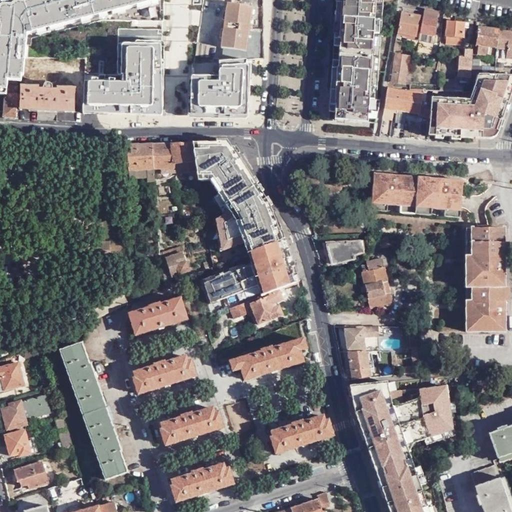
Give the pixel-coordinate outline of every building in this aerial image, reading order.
[(19,0),(12,0),(4,0),(1,2),(0,2),(0,11),(1,5),(19,0)] [(27,44),(28,30),(38,27),(48,25),(52,24),(65,20),(83,16),(92,14),(100,12),(110,10),(114,9),(127,5),(139,2),(148,0),(19,0),(1,5),(0,11),(0,89),(7,90),(9,76),(23,78),(23,72),(25,73),(26,56),(26,54),(27,44)] [(263,55),(262,0),(235,0),(235,1),(231,0),(223,45),(226,45),(223,57),(228,58),(248,57),(254,56),(263,55)] [(341,0),(339,45),(338,60),(335,111),(334,118),(376,122),(382,0),(341,0)] [(425,8),(425,9),(420,36),(435,39),(438,18),(438,10),(425,7),(425,8)] [(402,11),(398,31),(417,35),(421,14),(402,11)] [(465,21),(448,19),(446,41),(462,43),(465,21)] [(489,44),(498,46),(500,28),(479,25),(477,43),(479,43),(478,52),(487,53),(489,44)] [(511,29),(500,28),(498,46),(508,47),(507,56),(511,56),(511,29)] [(166,39),(137,38),(137,41),(163,42),(161,111),(165,111),(166,39)] [(401,49),(403,41),(403,39),(397,38),(395,48),(401,49)] [(86,109),(161,111),(163,42),(137,41),(124,41),(123,70),(123,72),(126,72),(126,79),(118,78),(112,78),(101,78),(94,78),(87,78),(86,109)] [(210,44),(197,42),(196,53),(208,55),(210,44)] [(471,65),(473,50),(465,50),(465,56),(460,55),(457,73),(470,75),(470,73),(471,65)] [(392,80),(405,82),(409,54),(397,52),(392,80)] [(248,63),(248,57),(228,58),(223,57),(221,60),(221,74),(193,74),(193,77),(192,112),(249,112),(253,63),(248,63)] [(484,65),(471,65),(470,73),(480,73),(484,73),(484,65)] [(431,116),(429,134),(479,137),(479,132),(488,133),(489,134),(489,137),(492,137),(494,136),(496,135),(497,133),(511,92),(511,74),(484,73),(480,73),(473,98),(433,96),(432,101),(431,116)] [(192,112),(193,77),(190,80),(189,115),(249,116),(249,112),(192,112)] [(454,81),(441,80),(440,88),(463,90),(463,85),(453,84),(454,81)] [(41,85),(23,84),(22,93),(22,108),(76,110),(77,86),(59,85),(59,90),(54,90),(54,85),(54,84),(54,83),(53,82),(52,82),(52,81),(51,81),(50,81),(49,81),(48,81),(47,81),(47,82),(46,83),(45,84),(45,85),(45,90),(41,90),(41,85)] [(420,113),(431,116),(432,101),(423,99),(423,92),(389,87),(385,106),(397,108),(407,109),(420,111),(420,113)] [(7,92),(5,115),(18,116),(20,93),(7,92)] [(407,109),(397,108),(396,118),(406,120),(407,109)] [(192,143),(154,144),(154,151),(155,169),(162,169),(176,168),(175,164),(187,162),(187,168),(188,173),(196,172),(192,143)] [(280,242),(284,241),(271,206),(235,147),(228,143),(194,144),(194,147),(230,147),(268,207),(269,210),(262,213),(264,217),(266,217),(267,219),(262,221),(266,233),(276,229),(280,242)] [(132,197),(132,198),(137,197),(140,197),(138,178),(149,177),(149,181),(156,182),(155,169),(154,151),(154,144),(128,144),(128,149),(132,197)] [(269,210),(268,207),(230,147),(194,147),(198,181),(211,180),(230,211),(214,221),(220,253),(245,244),(249,254),(280,242),(276,229),(266,233),(262,221),(267,219),(266,217),(264,217),(262,213),(269,210)] [(401,177),(375,174),(372,204),(387,205),(401,206),(431,209),(446,210),(460,212),(463,182),(440,180),(401,177)] [(431,209),(401,206),(401,213),(431,215),(431,209)] [(463,210),(464,225),(474,224),(474,210),(463,210)] [(505,230),(473,230),(473,333),(505,333),(505,304),(505,289),(505,260),(505,244),(505,230)] [(382,247),(387,246),(385,235),(379,235),(382,247)] [(358,240),(326,242),(328,263),(350,261),(350,256),(358,255),(358,240)] [(110,242),(68,241),(68,258),(109,260),(110,242)] [(296,284),(283,241),(280,242),(249,254),(253,266),(232,274),(231,272),(216,277),(217,279),(205,283),(211,304),(259,286),(262,297),(280,290),(296,284)] [(184,252),(182,245),(162,251),(163,266),(169,264),(167,257),(184,252)] [(163,266),(165,286),(174,282),(172,275),(189,270),(184,252),(167,257),(169,264),(163,266)] [(379,258),(364,262),(366,270),(359,272),(368,306),(389,301),(379,258)] [(81,307),(88,323),(91,322),(117,310),(127,304),(120,289),(81,307)] [(284,302),(280,290),(262,297),(229,309),(233,320),(249,314),(247,309),(253,308),(259,325),(283,317),(279,304),(284,302)] [(407,294),(408,309),(422,309),(421,294),(407,294)] [(151,308),(130,314),(137,334),(187,319),(181,299),(161,305),(160,303),(150,307),(151,308)] [(379,327),(343,327),(346,350),(364,349),(362,334),(379,333),(379,327)] [(410,349),(417,349),(416,334),(402,335),(403,350),(410,349)] [(263,351),(231,361),(235,371),(243,369),(246,379),(303,362),(300,352),(307,350),(304,340),(273,348),(273,347),(262,350),(263,351)] [(83,344),(64,351),(107,478),(127,471),(120,449),(122,449),(93,365),(90,366),(83,344)] [(40,363),(47,360),(41,346),(34,349),(36,355),(40,363)] [(36,355),(34,349),(24,352),(27,359),(36,355)] [(366,352),(347,353),(351,380),(370,378),(366,352)] [(155,366),(135,372),(137,378),(134,378),(138,393),(196,376),(192,361),(188,362),(186,356),(166,363),(165,361),(155,364),(155,366)] [(0,378),(2,379),(5,391),(25,386),(20,364),(0,368),(0,378)] [(400,369),(400,375),(418,373),(418,367),(400,369)] [(379,439),(364,445),(387,511),(427,511),(408,455),(405,457),(402,450),(407,440),(413,438),(415,443),(451,430),(445,387),(418,391),(388,394),(386,383),(353,387),(354,396),(357,403),(362,402),(362,404),(361,404),(367,423),(373,421),(379,439)] [(21,402),(25,417),(34,415),(35,417),(51,414),(47,396),(21,402)] [(27,425),(25,417),(21,402),(2,406),(8,429),(27,425)] [(183,417),(162,422),(164,427),(162,428),(167,445),(224,427),(219,411),(215,412),(214,407),(193,413),(193,412),(182,415),(183,417)] [(293,425),(273,431),(275,437),(273,438),(277,453),(335,436),(330,420),(326,421),(324,416),(303,423),(302,421),(293,424),(293,425)] [(67,422),(66,417),(57,419),(66,450),(74,448),(67,422)] [(511,425),(491,434),(499,458),(511,453),(511,425)] [(26,431),(6,435),(11,456),(22,453),(23,455),(31,453),(26,431)] [(405,457),(408,455),(415,443),(413,438),(407,440),(402,450),(405,457)] [(50,483),(43,461),(15,469),(18,481),(21,480),(22,485),(29,484),(30,488),(50,483)] [(194,473),(173,479),(175,485),(173,485),(177,501),(235,483),(230,468),(227,469),(225,464),(205,470),(204,468),(194,471),(194,473)] [(509,511),(495,464),(472,472),(485,511),(509,511)] [(84,486),(82,479),(49,488),(51,494),(84,486)] [(146,485),(134,489),(138,502),(150,499),(146,485)] [(327,492),(319,494),(320,500),(323,509),(332,507),(327,492)] [(320,500),(306,504),(308,511),(324,511),(323,509),(320,500)] [(99,506),(100,511),(118,511),(115,502),(111,503),(105,504),(99,506)]
